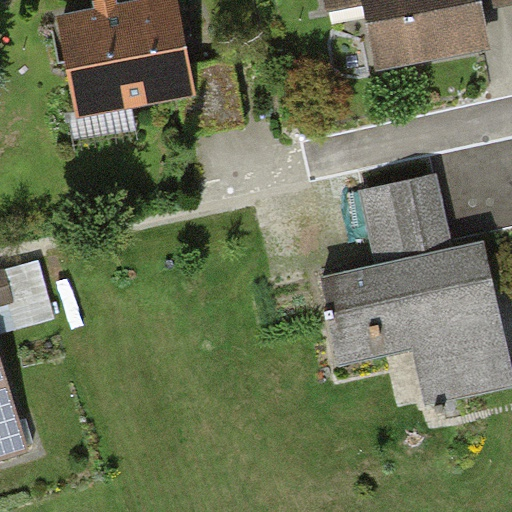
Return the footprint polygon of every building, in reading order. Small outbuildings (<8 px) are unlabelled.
[(193,89),(176,0),(64,22),(81,111),(193,89)] [(511,7),(511,0),(329,0),(333,14),(355,9),(369,73),(491,47),(484,14),(511,7)] [(243,124),(230,60),(198,66),(204,96),(184,100),(190,134),(243,124)] [(511,383),(511,372),(480,242),(450,249),(432,176),(359,194),(376,267),(312,283),(333,369),(411,350),(425,405),(511,383)] [(0,301),(10,299),(3,275),(0,275),(0,301)] [(0,454),(23,447),(0,373),(0,454)]
